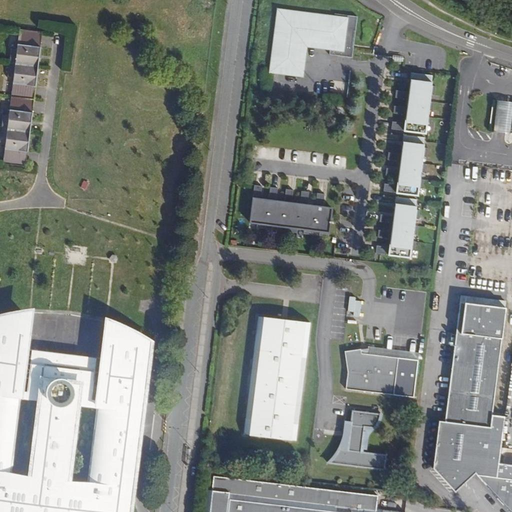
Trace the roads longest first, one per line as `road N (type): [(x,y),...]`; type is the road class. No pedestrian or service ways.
road 1 (residential): [(171,511),(237,0)]
road 2 (residential): [(356,254),(377,68),(399,22)]
road 3 (tertiary): [(383,0),(438,33),(499,50)]
